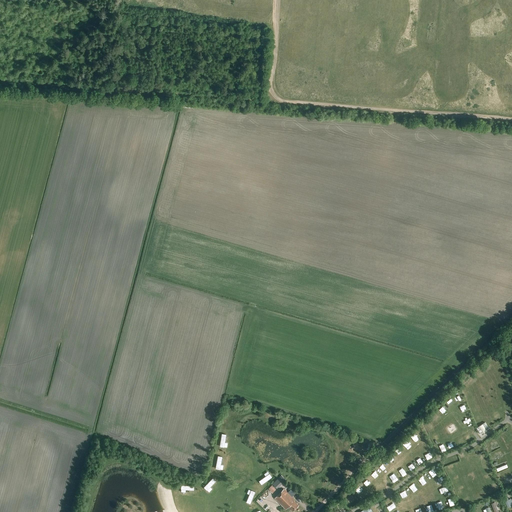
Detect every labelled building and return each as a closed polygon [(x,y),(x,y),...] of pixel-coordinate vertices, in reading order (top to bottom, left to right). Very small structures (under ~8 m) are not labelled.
[(480,433),(480,434),(489,428),(485,422),(476,428),(479,432),(478,433),(479,434),(480,433)] [(434,434),(428,437),(431,442),(437,440),(434,434)] [(400,445),(404,449),(409,443),(405,439),(400,445)] [(277,488),(285,479),(281,475),(273,484),(277,488)] [(416,479),(421,485),(426,482),(421,475),(416,479)] [(292,497),(288,492),(284,489),(275,498),(286,509),(289,507),(293,511),(298,505),(294,501),(295,500),(292,497)]
